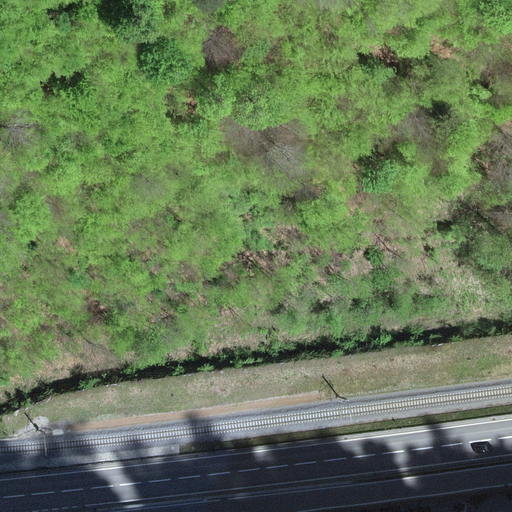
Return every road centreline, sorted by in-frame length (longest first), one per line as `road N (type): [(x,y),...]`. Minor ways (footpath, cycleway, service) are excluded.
road 1 (primary): [(511,437),(0,497)]
road 2 (tertiary): [(205,511),(511,474)]
